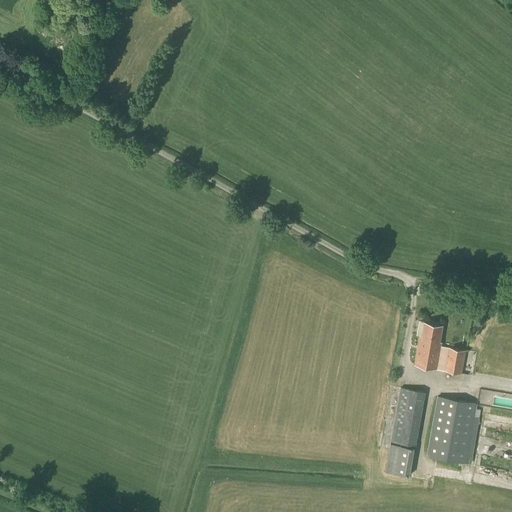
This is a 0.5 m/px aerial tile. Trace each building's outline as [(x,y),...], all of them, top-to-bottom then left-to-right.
[(419,336),(414,365),(436,369),(441,346),(441,343),(439,342),(442,326),(424,323),(422,336),(419,336)] [(465,351),(449,348),(445,371),(461,374),(465,351)] [(415,447),(425,393),(400,388),(390,442),(415,447)] [(428,395),(425,408),(431,409),(434,396),(428,395)] [(471,464),(479,418),(475,417),(477,404),(436,396),(425,457),(471,464)] [(484,448),(493,452),(496,447),(486,443),(484,448)] [(408,479),(414,449),(391,445),(385,475),(408,479)]
